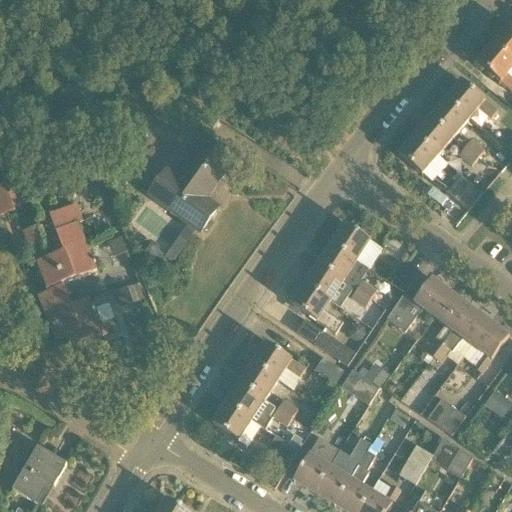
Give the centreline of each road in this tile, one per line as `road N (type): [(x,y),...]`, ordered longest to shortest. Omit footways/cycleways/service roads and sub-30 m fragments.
road 1 (residential): [(150,442),(340,168)]
road 2 (residential): [(340,168),(483,0)]
road 3 (residential): [(511,295),(340,168)]
road 4 (residential): [(0,384),(30,388),(140,459)]
road 5 (residential): [(267,511),(150,442)]
